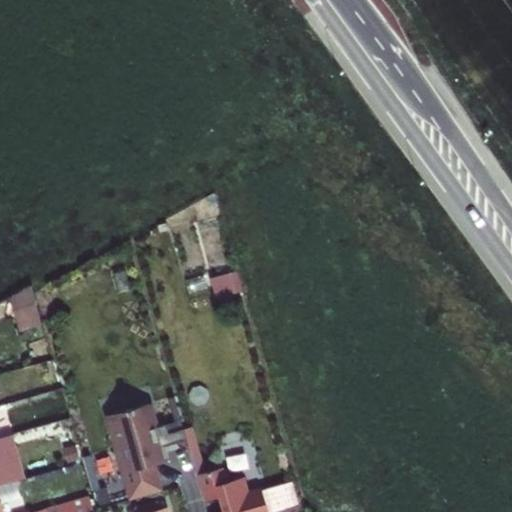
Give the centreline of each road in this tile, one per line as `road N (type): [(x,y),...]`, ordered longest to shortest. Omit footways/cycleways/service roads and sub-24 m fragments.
road 1 (secondary): [(319,0),(511,267)]
road 2 (secondary): [(511,218),(356,0)]
